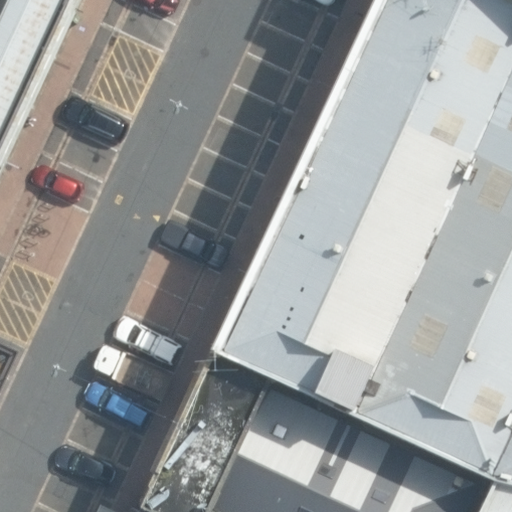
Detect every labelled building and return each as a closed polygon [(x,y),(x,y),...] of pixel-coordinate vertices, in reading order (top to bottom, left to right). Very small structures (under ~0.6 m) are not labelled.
[(0,0),(0,155),(71,0),(0,0)] [(511,3),(503,0),(380,0),(219,346),(348,405),(511,46),(511,3)] [(511,46),(348,405),(487,470),(511,412),(511,46)] [(148,510),(152,511),(468,511),(487,470),(348,405),(219,346),(148,510)] [(511,412),(487,470),(511,475),(511,412)] [(511,511),(511,475),(487,470),(468,511),(511,511)]
